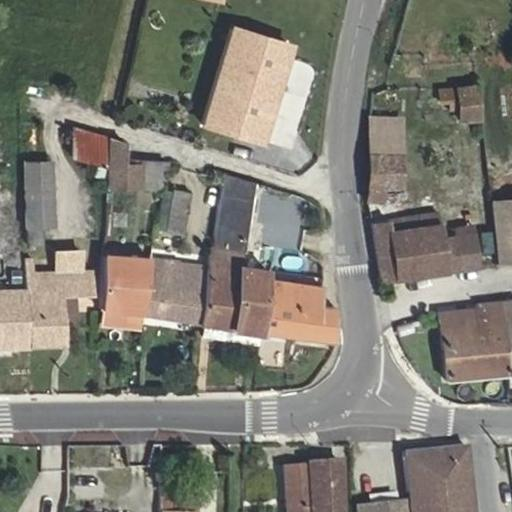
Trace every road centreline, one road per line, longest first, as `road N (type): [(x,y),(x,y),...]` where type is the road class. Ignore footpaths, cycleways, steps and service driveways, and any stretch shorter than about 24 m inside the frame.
road 1 (secondary): [(368,0),(349,80),(343,163),(365,352),(354,386)]
road 2 (secondary): [(0,418),(270,415),(320,406),(354,386)]
road 3 (tertiary): [(478,421),(418,415),(354,386)]
